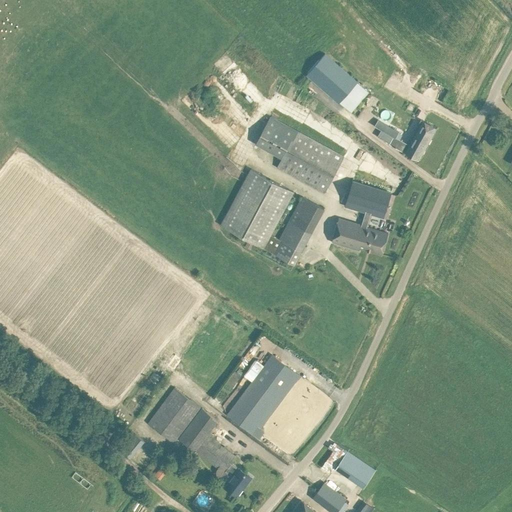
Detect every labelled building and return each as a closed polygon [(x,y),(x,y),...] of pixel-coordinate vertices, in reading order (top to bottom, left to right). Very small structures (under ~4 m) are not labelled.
[(357,112),(353,109),(369,91),(324,53),(306,74),(339,102),(354,115),(357,112)] [(255,143),(282,158),(276,167),(324,193),(344,156),(270,116),(255,143)] [(389,143),(410,155),(418,160),(436,128),(421,119),(408,144),(395,137),(399,130),(379,119),(375,125),(381,129),(377,136),(389,143)] [(250,168),(220,225),(294,264),(324,208),(303,196),(280,239),(271,234),(294,192),(250,168)] [(354,182),(346,206),(349,207),(359,210),(385,217),(392,194),(382,191),(354,182)] [(332,242),(349,247),(359,250),(359,248),(382,254),(388,233),(378,230),(339,218),(332,242)] [(227,414),(259,438),(264,431),(260,428),(297,378),(298,379),(301,376),(272,354),(227,414)] [(148,423),(174,442),(200,406),(175,387),(148,423)] [(179,438),(218,468),(217,469),(216,472),(217,474),(219,475),(221,476),(222,475),(224,474),(225,472),(232,477),(226,486),(237,495),(245,484),(246,485),(252,477),(232,462),(236,456),(211,437),(214,434),(209,431),(218,419),(202,407),(179,438)] [(130,458),(143,439),(132,432),(120,450),(130,458)] [(335,468),(363,487),(375,470),(347,451),(335,468)] [(279,468),(283,463),(278,459),(274,464),(279,468)] [(154,474),(160,479),(166,473),(159,468),(154,474)] [(313,497),(332,511),(336,511),(346,499),(324,482),(313,497)] [(315,511),(316,511),(302,500),(292,511),(315,511)] [(361,511),(366,511),(371,506),(362,500),(356,508),(361,511)]
